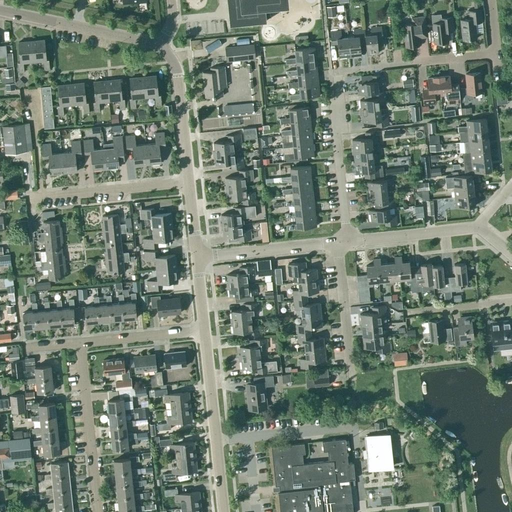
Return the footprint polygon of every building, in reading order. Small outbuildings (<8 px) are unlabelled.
[(226,0),(230,25),(266,21),(265,9),(288,6),(287,0),(226,0)] [(333,6),(326,7),(327,17),(335,16),(334,6),(333,6)] [(460,20),(462,40),(476,38),(474,22),(481,21),(480,10),(468,11),(469,19),(460,20)] [(441,13),(431,14),(434,43),(448,42),(447,31),(453,31),(452,17),(441,18),(441,13)] [(412,23),(403,25),(405,47),(419,45),(418,37),(427,36),(425,25),(424,16),(411,17),(412,23)] [(370,28),(371,34),(365,34),(365,35),(364,35),(365,40),(365,41),(367,56),(372,56),(372,54),(379,54),(379,47),(383,47),(382,38),(381,27),(370,28)] [(365,41),(365,40),(364,35),(365,35),(365,34),(364,28),(353,30),(354,36),(347,37),(350,57),(353,57),(353,56),(361,55),(360,41),(365,41)] [(347,56),(347,58),(350,57),(347,37),(342,37),(342,31),(331,32),(332,44),(337,44),(338,57),(347,56)] [(44,40),(31,41),(33,61),(43,60),(44,70),(49,69),(48,59),(46,59),(44,40)] [(23,62),(33,61),(31,41),(18,42),(20,62),(18,62),(19,72),(24,72),(23,62)] [(225,47),(226,61),(255,58),(253,44),(225,47)] [(296,63),(296,61),(315,59),(314,47),(294,49),(295,58),(285,59),(286,64),(296,63)] [(297,75),(297,73),(317,71),(315,59),(296,61),(296,63),(297,70),(286,71),(287,76),(297,75)] [(223,96),(222,87),(226,87),(224,66),(210,67),(211,71),(203,72),(205,97),(223,96)] [(12,68),(4,69),(5,77),(6,77),(7,81),(13,81),(12,68)] [(297,73),(297,75),(298,85),(318,83),(317,71),(297,73)] [(472,93),(481,92),(480,72),(465,74),(466,87),(460,88),(462,102),(468,101),(468,99),(473,99),(472,93)] [(373,93),(378,92),(377,86),(384,85),(382,74),(371,75),(371,81),(357,83),(358,90),(357,91),(357,94),(373,93)] [(155,75),(142,77),(144,97),(155,96),(156,106),(161,105),(160,95),(157,95),(155,75)] [(421,89),(423,104),(435,103),(434,96),(440,95),(438,76),(432,77),(432,78),(427,78),(428,88),(421,89)] [(443,76),(438,76),(440,95),(446,94),(449,103),(460,102),(458,83),(450,84),(449,76),(443,76)] [(134,98),(144,97),(142,77),(129,78),(131,97),(129,98),(130,108),(135,108),(134,98)] [(18,79),(14,83),(19,88),(23,83),(19,79),(18,79)] [(119,79),(106,80),(108,100),(119,99),(120,109),(125,109),(124,98),(121,98),(119,79)] [(403,88),(413,87),(412,79),(402,80),(403,88)] [(98,101),(108,100),(106,80),(93,82),(95,101),(93,101),(94,112),(99,111),(98,101)] [(85,102),(83,83),(70,84),(72,104),(82,103),(83,113),(89,112),(88,102),(85,102)] [(318,83),(298,85),(299,93),(289,95),(289,99),(300,98),(300,97),(319,95),(318,83)] [(63,115),(62,105),(72,104),(70,84),(57,85),(59,105),(57,105),(58,115),(63,115)] [(359,108),(359,111),(380,109),(379,103),(385,102),(384,91),(378,92),(373,93),(373,98),(359,100),(360,108),(359,108)] [(254,114),(254,103),(225,104),(225,115),(254,114)] [(418,106),(410,107),(412,121),(419,120),(418,106)] [(280,124),(290,122),(290,121),(309,119),(308,107),(289,109),(289,117),(279,119),(280,124)] [(142,110),(137,110),(138,118),(138,119),(145,118),(144,109),(142,110)] [(380,115),(380,109),(359,111),(359,115),(361,114),(362,122),(376,121),(376,127),(388,125),(387,114),(380,115)] [(457,127),(458,132),(487,129),(485,118),(466,120),(466,126),(457,127)] [(291,134),(291,133),(311,131),(309,119),(290,121),(290,122),(291,129),(281,131),(281,135),(291,134)] [(435,122),(427,123),(427,133),(436,132),(435,122)] [(26,151),(23,123),(2,126),(5,153),(5,154),(26,151)] [(271,125),(262,126),(263,132),(263,133),(272,132),(271,125)] [(242,128),(244,139),(257,138),(255,127),(242,128)] [(384,138),(400,136),(399,128),(383,130),(384,138)] [(463,141),(488,139),(487,129),(458,132),(459,132),(460,142),(463,141)] [(291,133),(291,134),(292,141),(282,142),(282,147),(293,146),(292,145),(312,143),(311,131),(291,133)] [(351,147),(351,151),(372,149),(371,143),(378,142),(377,131),(365,132),(365,138),(352,139),(352,147),(351,147)] [(154,133),(155,143),(145,144),(147,164),(160,163),(159,146),(165,146),(163,132),(154,133)] [(214,150),(212,150),(213,154),(233,152),(233,145),(241,144),(240,134),(227,135),(228,141),(213,142),(214,150)] [(134,165),(147,164),(145,144),(135,145),(134,135),(125,136),(127,150),(132,149),(134,165)] [(103,148),(105,168),(118,167),(117,151),(123,150),(121,136),(112,137),(113,142),(103,143),(103,148)] [(271,136),(260,138),(261,147),(265,147),(268,144),(267,142),(271,141),(271,136)] [(92,169),(105,168),(103,148),(93,149),(92,139),(83,140),(85,154),(91,153),(92,169)] [(464,152),(489,149),(488,139),(463,141),(464,152)] [(70,141),(71,151),(61,152),(63,172),(76,171),(75,155),(81,154),(79,141),(70,141)] [(313,155),(312,143),(292,145),(293,146),(293,153),(283,154),(284,159),(294,158),(294,157),(313,155)] [(50,174),(63,172),(61,152),(51,154),(50,144),(41,145),(43,158),(49,158),(50,174)] [(379,154),(373,155),(372,149),(351,151),(352,154),(353,154),(354,161),(354,162),(373,160),(380,159),(379,154)] [(463,162),(490,159),(489,149),(464,152),(462,152),(463,162)] [(242,157),(234,158),(233,152),(213,154),(213,157),(215,157),(215,165),(230,163),(231,169),(243,167),(242,157)] [(420,156),(422,177),(430,176),(428,155),(420,156)] [(260,159),(252,160),(253,168),(261,167),(260,159)] [(464,173),(491,170),(490,159),(463,162),(464,173)] [(380,165),(374,166),(373,160),(354,162),(354,161),(353,161),(353,165),(354,165),(355,173),(364,172),(364,178),(381,176),(380,165)] [(291,181),(291,180),(311,178),(309,166),(290,168),(291,176),(281,177),(281,178),(281,182),(291,181)] [(224,185),(224,189),(245,187),(244,181),(253,180),(252,169),(239,170),(240,176),(225,177),(226,185),(224,185)] [(448,187),(453,187),(473,185),(472,174),(452,176),(452,182),(448,182),(448,187)] [(311,178),(291,180),(291,181),(292,188),(282,189),(282,194),(293,193),(292,192),(312,190),(311,178)] [(367,189),(366,189),(366,193),(387,191),(386,184),(392,184),(392,179),(366,182),(367,189)] [(426,189),(426,182),(422,183),(416,183),(417,190),(426,189)] [(454,197),(474,195),(473,185),(453,187),(454,197)] [(254,192),(246,193),(245,187),(224,189),(225,192),(226,192),(227,200),(242,199),(242,204),(255,203),(254,192)] [(16,189),(4,190),(4,199),(17,198),(16,189)] [(294,204),(313,202),(312,190),(292,192),(293,193),(293,200),(283,201),(284,206),(294,205),(294,204)] [(383,208),(388,208),(395,207),(394,196),(387,197),(387,191),(366,193),(366,196),(368,196),(369,204),(382,202),(383,208)] [(455,207),(475,205),(474,195),(454,197),(455,207)] [(284,213),(285,218),(295,217),(295,216),(315,214),(313,202),(294,204),(294,205),(295,212),(284,213)] [(221,222),(220,222),(220,226),(241,224),(240,217),(256,216),(255,205),(235,207),(235,213),(220,214),(221,222)] [(415,214),(423,214),(422,205),(414,206),(415,214)] [(151,218),(152,228),(172,226),(170,213),(154,214),(153,208),(140,210),(140,219),(151,218)] [(396,213),(389,214),(388,208),(383,208),(368,210),(368,214),(370,214),(371,221),(384,220),(385,226),(397,224),(396,213)] [(102,222),(101,222),(102,230),(125,228),(125,223),(119,224),(118,214),(102,216),(102,222)] [(295,216),(295,217),(296,224),(286,225),(286,230),(297,229),(297,228),(316,226),(315,214),(295,216)] [(135,219),(132,219),(133,229),(141,229),(141,223),(137,223),(137,219),(135,219)] [(37,233),(38,237),(61,234),(61,227),(59,227),(58,220),(42,222),(44,232),(37,233)] [(250,229),(241,230),(241,224),(220,226),(221,229),(222,229),(223,237),(227,236),(228,242),(251,239),(250,229)] [(173,239),(172,226),(152,228),(153,238),(142,239),(143,248),(157,246),(157,240),(173,239)] [(120,233),(126,232),(125,228),(102,230),(102,238),(104,238),(105,244),(121,243),(120,233)] [(62,242),(61,234),(38,237),(38,241),(44,241),(45,251),(61,249),(61,243),(62,242)] [(128,252),(122,253),(121,243),(105,244),(106,251),(104,251),(105,259),(128,256),(128,252)] [(62,255),(61,249),(45,251),(46,260),(40,261),(41,265),(41,266),(64,263),(64,255),(62,255)] [(144,260),(155,259),(156,270),(176,268),(174,255),(158,256),(158,250),(144,252),(144,260)] [(129,261),(128,256),(105,259),(106,267),(107,267),(108,273),(124,271),(123,261),(129,261)] [(394,257),(394,262),(387,263),(389,284),(393,284),(393,280),(399,279),(397,256),(394,257)] [(401,262),(401,256),(397,256),(399,279),(406,279),(406,283),(410,282),(411,292),(417,291),(416,277),(415,266),(409,267),(408,261),(401,262)] [(367,275),(368,281),(368,286),(372,286),(372,282),(378,281),(376,258),(372,259),(373,264),(366,265),(367,275)] [(379,258),(376,258),(378,281),(385,281),(385,285),(389,284),(387,263),(380,264),(379,258)] [(269,260),(255,261),(256,269),(256,272),(271,271),(270,260),(269,260)] [(64,271),(65,271),(64,263),(41,266),(41,270),(47,269),(49,279),(64,278),(64,271)] [(432,283),(433,283),(431,266),(431,263),(420,264),(420,266),(415,266),(416,277),(417,291),(426,290),(426,284),(432,283)] [(454,264),(455,276),(449,277),(450,291),(460,290),(460,283),(467,283),(465,263),(454,264)] [(290,275),(297,274),(297,282),(317,280),(316,268),(304,270),(303,264),(289,266),(290,275)] [(440,292),(450,291),(449,277),(443,278),(442,265),(431,266),(433,283),(432,283),(433,286),(440,285),(440,292)] [(227,282),(226,282),(226,286),(247,283),(246,277),(255,276),(254,266),(241,267),(242,273),(227,274),(227,282)] [(161,282),(177,281),(176,268),(156,270),(157,280),(146,281),(147,290),(161,288),(161,282)] [(132,281),(133,291),(140,290),(139,280),(132,281)] [(292,290),(293,300),(307,298),(306,293),(319,291),(317,280),(297,282),(298,290),(292,290)] [(256,289),(248,290),(247,283),(226,286),(227,289),(228,289),(229,297),(248,295),(256,294),(256,289)] [(16,292),(17,303),(24,302),(23,292),(16,292)] [(131,302),(123,303),(122,303),(123,319),(136,318),(134,302),(136,302),(135,293),(130,293),(131,302)] [(119,303),(111,304),(109,304),(111,320),(123,319),(122,303),(123,303),(123,296),(122,294),(118,294),(119,303)] [(97,305),(98,321),(111,320),(109,304),(111,304),(110,295),(105,295),(106,304),(99,305),(97,305)] [(98,321),(97,305),(99,305),(98,296),(93,297),(94,305),(84,306),(86,322),(98,321)] [(167,315),(167,314),(180,312),(179,298),(160,299),(159,296),(150,296),(151,307),(157,306),(158,315),(167,315)] [(307,304),(307,298),(293,300),(294,309),(300,309),(301,316),(321,314),(320,303),(307,304)] [(69,308),(61,309),(60,309),(61,325),(74,324),(72,308),(74,308),(73,299),(68,299),(69,308)] [(61,325),(60,309),(61,309),(61,300),(56,300),(57,309),(49,310),(47,310),(49,326),(61,325)] [(44,310),(36,311),(35,311),(36,327),(49,326),(47,310),(49,310),(48,301),(44,301),(43,301),(44,310)] [(36,327),(35,311),(36,311),(36,302),(31,303),(32,311),(22,312),(24,328),(36,327)] [(230,318),(230,322),(251,320),(250,314),(258,313),(257,302),(245,304),(245,309),(230,311),(231,318),(230,318)] [(359,314),(361,325),(381,323),(380,316),(386,315),(385,306),(372,307),(372,313),(359,314)] [(295,324),(296,334),(310,333),(309,327),(322,326),(321,314),(301,316),(302,324),(295,324)] [(466,344),(465,337),(473,336),(470,316),(459,317),(460,321),(457,321),(458,327),(452,327),(454,345),(466,344)] [(443,329),(442,319),(421,322),(422,333),(429,332),(430,342),(452,339),(450,328),(443,329)] [(251,326),(251,320),(230,322),(231,326),(232,325),(233,333),(248,332),(248,337),(261,336),(260,325),(251,326)] [(511,347),(511,337),(510,320),(499,321),(500,324),(491,325),(493,349),(511,347)] [(361,325),(362,337),(382,335),(388,334),(387,330),(381,331),(381,323),(361,325)] [(414,329),(406,330),(407,338),(415,337),(414,329)] [(0,333),(0,341),(10,340),(10,333),(0,333)] [(297,344),(304,343),(304,351),(324,348),(323,337),(311,338),(310,333),(296,334),(297,344)] [(383,342),(382,335),(362,337),(363,348),(376,347),(376,352),(390,351),(389,342),(383,342)] [(239,354),(239,358),(259,356),(259,350),(267,349),(266,338),(253,339),(254,345),(239,346),(240,354),(239,354)] [(17,346),(12,347),(12,353),(7,354),(8,360),(19,359),(17,346)] [(313,361),(326,360),(324,348),(304,351),(305,358),(299,359),(300,368),(314,367),(313,361)] [(164,353),(165,368),(186,366),(184,351),(164,353)] [(394,365),(407,364),(406,352),(393,353),(394,365)] [(134,356),(135,372),(156,369),(154,354),(134,356)] [(275,360),(260,362),(259,356),(239,358),(239,361),(241,361),(242,369),(257,367),(257,373),(277,371),(275,360)] [(124,371),(123,358),(103,360),(104,374),(122,372),(122,381),(115,382),(116,390),(132,388),(131,377),(129,377),(128,371),(124,371)] [(21,360),(10,361),(11,376),(22,375),(21,360)] [(35,367),(34,365),(25,366),(26,371),(34,370),(35,378),(35,379),(51,378),(50,365),(35,367)] [(154,372),(155,385),(160,385),(162,385),(161,371),(154,372)] [(278,382),(287,382),(286,374),(277,375),(278,382)] [(266,406),(264,386),(273,385),(272,375),(253,377),(254,384),(244,385),(246,408),(266,406)] [(314,378),(314,386),(328,385),(327,377),(314,378)] [(37,392),(53,390),(51,378),(35,379),(35,378),(26,379),(27,383),(36,382),(37,392)] [(146,395),(146,388),(134,389),(135,396),(146,395)] [(149,390),(149,396),(164,395),(164,402),(169,401),(170,408),(190,406),(188,392),(167,394),(166,388),(160,389),(149,390)] [(9,395),(11,413),(24,411),(22,394),(9,395)] [(122,398),(107,399),(108,412),(124,410),(124,409),(123,401),(132,400),(132,395),(122,396),(122,398)] [(0,407),(9,406),(8,398),(0,398),(0,407)] [(38,407),(39,415),(39,416),(55,415),(54,402),(38,404),(38,402),(29,403),(30,408),(38,407)] [(170,423),(191,421),(190,406),(170,408),(171,415),(166,416),(167,423),(157,424),(158,430),(170,429),(170,423)] [(133,408),(124,409),(124,410),(108,412),(109,425),(126,423),(125,421),(125,413),(133,412),(133,408)] [(41,429),(57,427),(55,415),(39,416),(39,415),(30,416),(31,420),(40,419),(40,427),(41,429)] [(127,433),(126,426),(133,425),(147,424),(147,419),(141,420),(134,420),(125,421),(126,423),(109,425),(111,437),(127,435),(127,433)] [(41,432),(42,440),(42,441),(58,440),(57,427),(41,429),(40,427),(32,428),(32,433),(41,432)] [(136,437),(135,432),(127,433),(127,435),(111,437),(112,450),(128,448),(127,438),(136,437)] [(390,433),(364,436),(368,471),(393,468),(390,433)] [(11,460),(11,457),(30,456),(28,438),(7,440),(0,440),(0,479),(0,480),(0,478),(0,468),(2,468),(2,461),(11,460)] [(170,451),(175,451),(175,458),(195,456),(194,442),(172,444),(171,438),(159,440),(159,444),(159,445),(159,446),(169,445),(170,451)] [(304,443),(271,446),(275,486),(278,485),(279,491),(277,491),(279,511),(352,511),(349,480),(354,479),(353,462),(348,463),(345,439),(322,441),(323,451),(330,450),(331,460),(297,464),(296,454),(305,453),(304,443)] [(57,453),(59,452),(58,440),(42,441),(42,440),(33,440),(33,445),(42,444),(43,454),(53,453),(57,453)] [(131,471),(130,469),(130,461),(138,460),(138,456),(129,457),(129,458),(113,460),(115,473),(131,471)] [(175,473),(197,470),(195,456),(175,458),(176,465),(171,466),(172,472),(162,474),(163,480),(175,478),(175,473)] [(44,479),(52,478),(69,476),(67,462),(50,463),(51,474),(44,474),(44,479)] [(130,469),(131,471),(115,473),(116,485),(132,483),(132,481),(131,474),(140,473),(139,468),(130,469)] [(46,493),(53,492),(70,491),(69,476),(52,478),(53,488),(45,489),(46,493)] [(133,496),(133,494),(132,486),(153,484),(152,479),(132,481),(132,483),(116,485),(117,497),(133,496)] [(180,501),(181,508),(200,506),(199,491),(177,494),(177,488),(164,489),(164,495),(174,494),(175,501),(180,501)] [(47,507),(55,507),(72,505),(70,491),(53,492),(54,502),(47,503),(47,507)] [(142,497),(143,497),(142,493),(133,494),(133,496),(117,497),(119,510),(135,508),(134,506),(134,498),(133,498),(142,497)]
